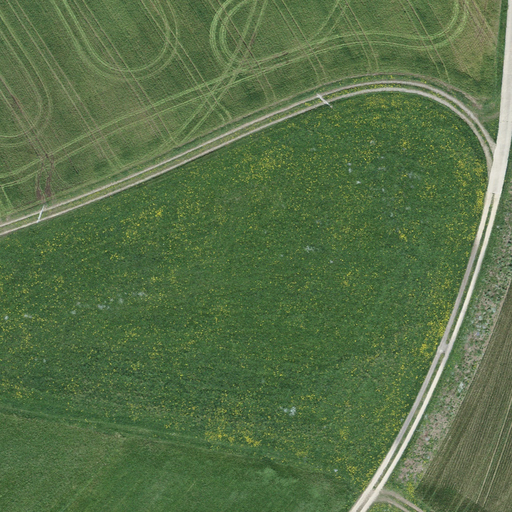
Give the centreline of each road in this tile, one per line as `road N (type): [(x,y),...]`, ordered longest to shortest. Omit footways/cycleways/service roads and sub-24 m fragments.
road 1 (track): [(372,487),(474,266),(495,183),(488,145),(453,106),(423,90),(388,85),(345,93),(0,228)]
road 2 (unclassified): [(511,40),(495,183)]
